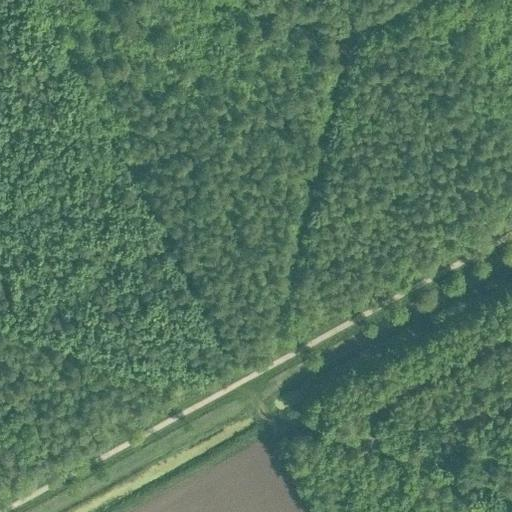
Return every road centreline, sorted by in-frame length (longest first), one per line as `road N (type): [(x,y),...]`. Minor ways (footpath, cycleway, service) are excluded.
road 1 (track): [(35,0),(274,428),(297,425),(511,498)]
road 2 (track): [(346,39),(272,346),(275,364)]
road 3 (track): [(0,318),(220,393)]
road 4 (track): [(218,0),(346,39),(418,0)]
